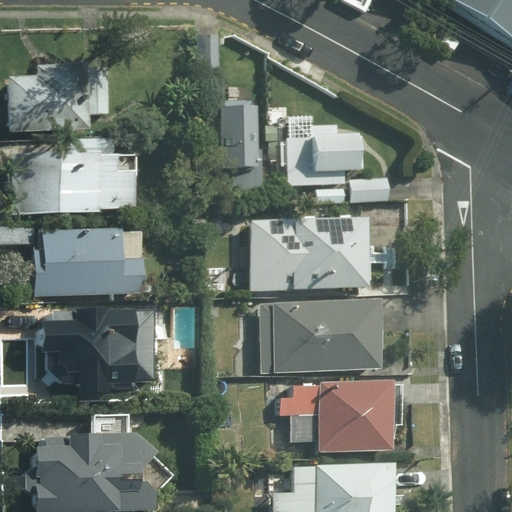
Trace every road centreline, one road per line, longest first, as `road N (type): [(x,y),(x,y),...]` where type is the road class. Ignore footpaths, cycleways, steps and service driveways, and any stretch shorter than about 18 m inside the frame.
road 1 (residential): [(488,127),(473,192),(482,511)]
road 2 (residential): [(488,127),(255,0)]
